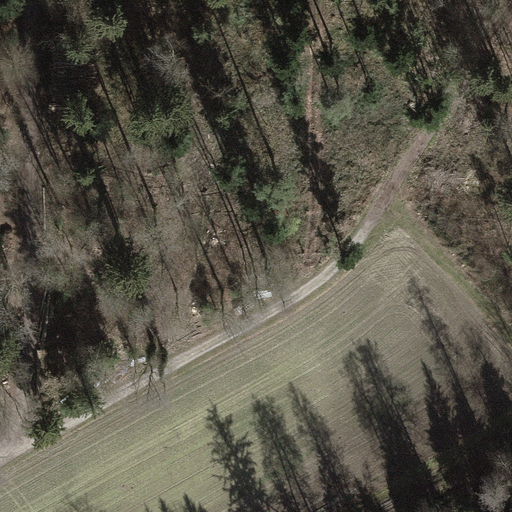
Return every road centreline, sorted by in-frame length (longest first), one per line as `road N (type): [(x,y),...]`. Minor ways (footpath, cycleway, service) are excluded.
road 1 (track): [(30,0),(36,188),(30,317),(11,446)]
road 2 (track): [(0,453),(321,279)]
